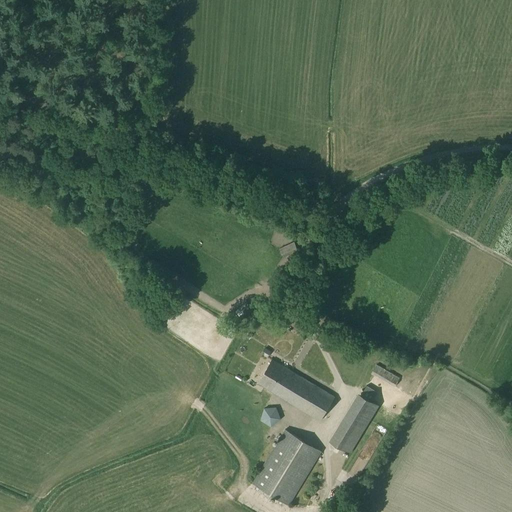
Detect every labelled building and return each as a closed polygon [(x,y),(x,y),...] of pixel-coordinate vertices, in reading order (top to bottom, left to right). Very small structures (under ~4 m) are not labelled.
[(283,258),(297,251),(293,243),(278,250),(283,258)] [(240,322),(253,310),(246,302),(233,314),(240,322)] [(320,422),(334,398),(273,360),(258,384),(320,422)] [(371,374),(411,397),(417,388),(376,365),(371,374)] [(358,393),(329,441),(350,454),(379,406),(358,393)] [(260,420),(271,428),(281,419),(276,407),(264,408),(260,420)] [(288,506),(321,452),(285,430),(252,484),(288,506)]
